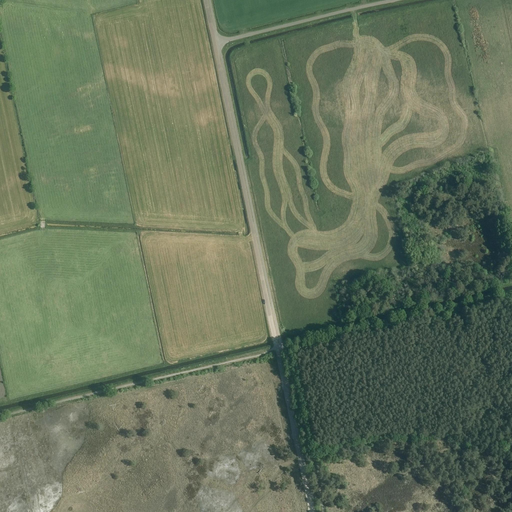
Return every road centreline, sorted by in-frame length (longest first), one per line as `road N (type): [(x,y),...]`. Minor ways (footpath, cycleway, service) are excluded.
road 1 (unclassified): [(278,355),(205,0)]
road 2 (track): [(283,350),(511,301)]
road 3 (track): [(397,0),(214,44)]
road 4 (track): [(313,511),(278,355)]
